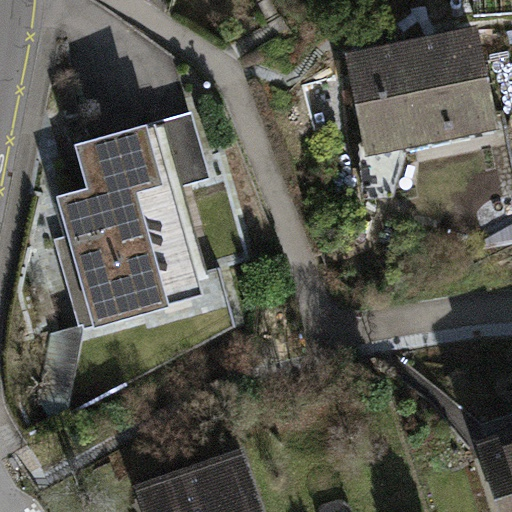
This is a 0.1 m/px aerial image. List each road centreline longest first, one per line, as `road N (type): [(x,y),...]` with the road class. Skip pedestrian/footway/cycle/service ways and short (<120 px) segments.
road 1 (residential): [(109,0),(217,62),(322,312),(365,326),(511,308)]
road 2 (residential): [(19,0),(0,147)]
